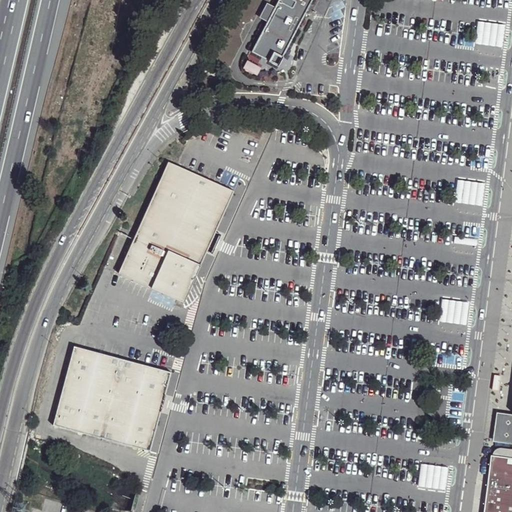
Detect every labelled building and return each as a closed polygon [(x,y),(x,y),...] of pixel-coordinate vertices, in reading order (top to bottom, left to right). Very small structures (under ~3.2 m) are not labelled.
[(314,0),(280,0),(277,7),(273,6),(267,19),(270,21),(254,52),(281,65),(314,0)] [(476,22),(474,45),(502,47),(504,24),(476,22)] [(257,75),(260,66),(246,61),(243,71),(257,75)] [(166,164),(120,275),(186,303),(208,253),(216,234),(234,193),(171,166),(166,164)] [(454,204),(482,205),(483,182),(455,181),(454,204)] [(216,234),(208,253),(215,242),(224,223),(216,234)] [(465,326),(469,303),(441,299),(437,322),(465,326)] [(75,349),(54,427),(149,453),(170,375),(75,349)] [(511,511),(511,441),(501,451),(492,511),(511,511)] [(419,465),(417,487),(445,489),(446,467),(419,465)]
